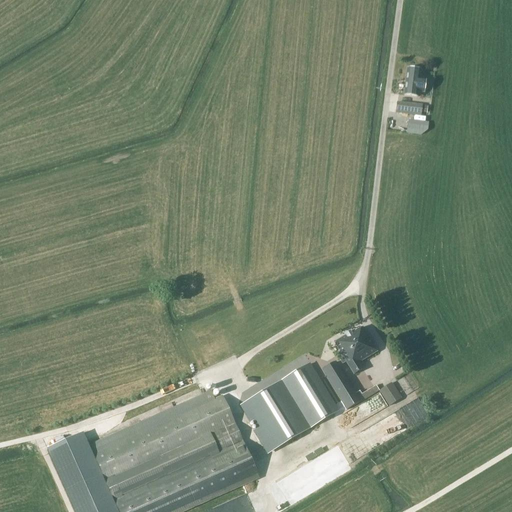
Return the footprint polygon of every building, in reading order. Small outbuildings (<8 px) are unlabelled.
[(421,71),(408,69),(404,96),(417,97),(418,92),(424,93),(426,80),(420,79),(421,71)] [(421,115),(422,108),(398,104),(397,112),(421,115)] [(378,353),(362,328),(355,332),(354,330),(334,343),(340,353),(337,355),(343,364),(346,362),(354,375),(363,369),(360,364),(378,353)] [(336,362),(322,371),(346,411),(360,402),(357,397),(336,362)] [(310,363),(240,406),(269,454),(339,411),(310,363)] [(392,386),(380,393),(390,408),(401,400),(392,386)] [(208,393),(90,445),(120,511),(184,511),(260,479),(224,398),(212,403),(208,393)] [(118,511),(83,433),(47,449),(74,511),(118,511)]
